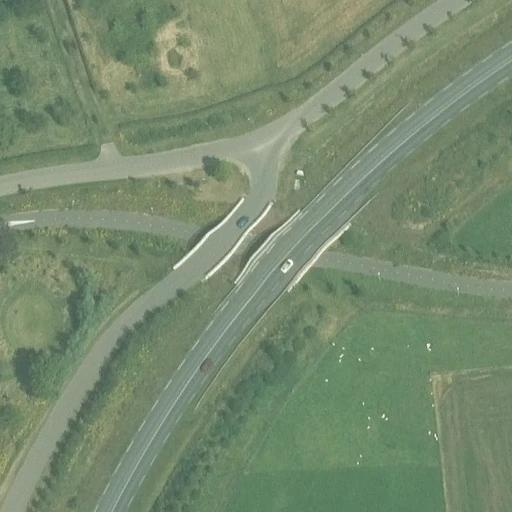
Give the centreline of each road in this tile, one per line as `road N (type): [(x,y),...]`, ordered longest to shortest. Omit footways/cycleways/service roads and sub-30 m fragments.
road 1 (primary): [(108,511),(177,392),(289,248),(380,159),(511,55)]
road 2 (unclassified): [(9,511),(95,356),(202,263)]
road 3 (unclassified): [(0,185),(162,162),(262,137)]
road 4 (unclassified): [(455,0),(326,99),(262,137)]
road 5 (track): [(113,168),(55,0)]
road 6 (unclassified): [(262,137),(266,167),(257,200),(202,263)]
